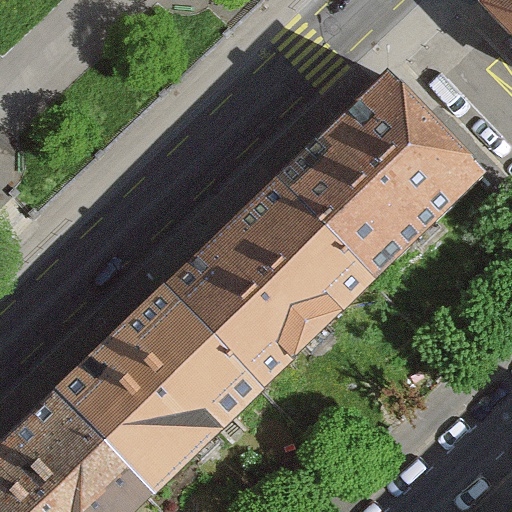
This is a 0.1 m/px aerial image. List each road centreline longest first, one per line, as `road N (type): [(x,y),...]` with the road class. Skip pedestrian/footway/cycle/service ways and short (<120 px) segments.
road 1 (secondary): [(361,0),(0,344)]
road 2 (unclassified): [(391,0),(511,125)]
road 3 (residential): [(511,418),(411,511)]
